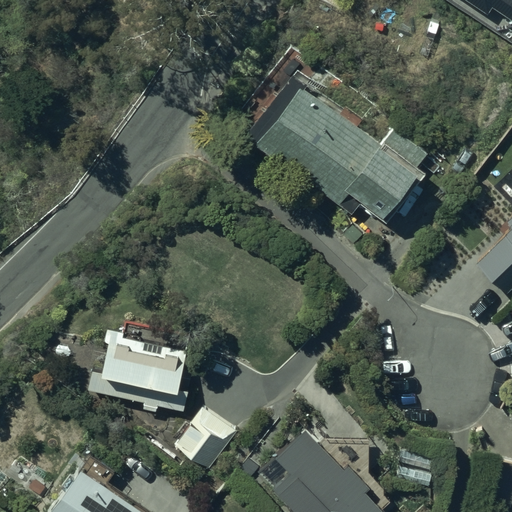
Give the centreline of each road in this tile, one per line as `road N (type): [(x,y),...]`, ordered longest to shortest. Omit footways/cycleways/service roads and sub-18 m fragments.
road 1 (residential): [(160,110),(308,228),(444,368)]
road 2 (residential): [(160,110),(116,175),(0,300)]
road 3 (residential): [(232,0),(160,110)]
